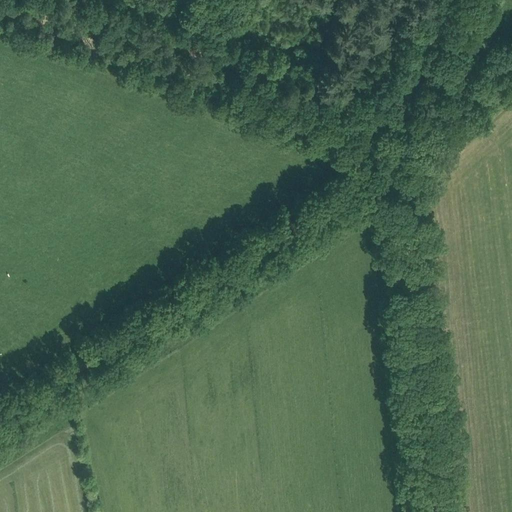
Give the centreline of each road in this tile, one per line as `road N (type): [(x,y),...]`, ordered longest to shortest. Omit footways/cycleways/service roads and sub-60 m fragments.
road 1 (track): [(0,422),(338,199),(374,165),(405,155)]
road 2 (track): [(398,160),(434,511)]
